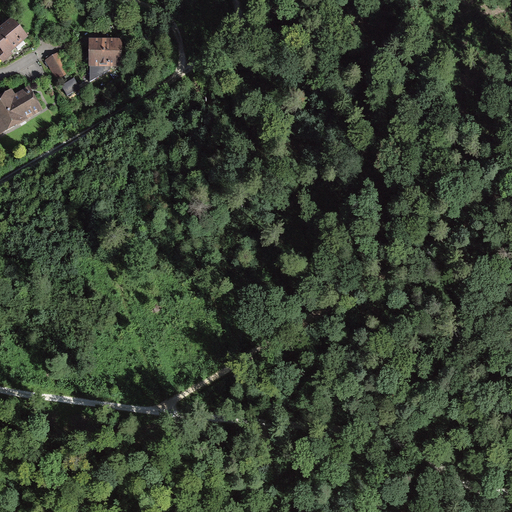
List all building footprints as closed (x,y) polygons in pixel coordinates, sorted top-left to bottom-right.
[(28,36),(11,16),(0,26),(0,57),(3,61),(12,53),(10,51),(28,36)] [(123,38),(89,37),(89,66),(90,66),(90,82),(110,70),(110,66),(122,67),(123,38)] [(61,51),(45,60),(57,80),(72,71),(61,51)] [(80,88),(74,77),(61,85),(67,96),(80,88)] [(12,88),(0,94),(0,134),(43,110),(29,85),(15,94),(12,88)]
